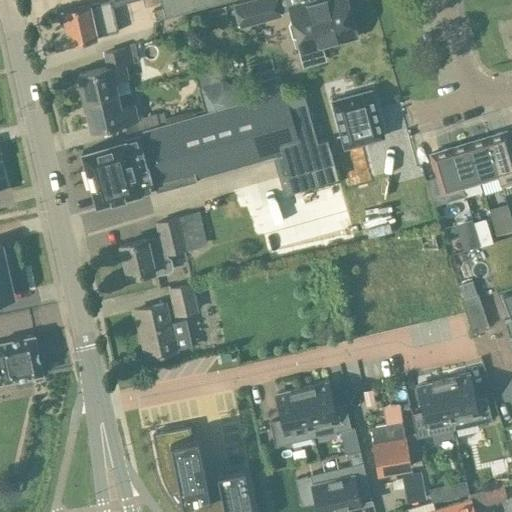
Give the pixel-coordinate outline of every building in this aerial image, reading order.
[(109,0),(109,1),(110,5),(132,0),(159,0),(162,8),(153,11),(154,19),(222,0),(109,0)] [(281,17),(276,0),(246,0),(233,4),(240,28),(281,17)] [(299,38),(302,50),(299,50),(303,66),(326,60),(322,44),(354,35),(344,0),(317,0),(290,7),(293,18),(291,18),(287,22),(291,37),(296,39),(299,38)] [(94,37),(116,32),(110,5),(109,1),(88,5),(88,4),(64,10),(64,11),(61,11),(58,15),(60,24),(65,26),(67,26),(70,43),(95,38),(94,37)] [(79,73),(84,100),(116,93),(129,91),(125,65),(133,63),(129,47),(104,52),(107,67),(79,73)] [(279,77),(258,83),(262,97),(283,91),(279,77)] [(371,89),(332,100),(345,146),(383,135),(371,89)] [(140,135),(82,151),(97,204),(155,187),(156,191),(197,180),(196,177),(282,153),(288,175),(306,169),(300,147),(285,97),(283,91),(262,97),(139,132),(140,135)] [(304,91),(285,97),(300,147),(306,169),(313,168),(317,183),(338,177),(333,162),(326,138),(318,140),(304,91)] [(116,93),(84,100),(90,128),(124,121),(134,119),(134,118),(132,105),(118,107),(116,93)] [(140,117),(143,127),(165,121),(163,112),(140,117)] [(511,150),(506,130),(486,136),(501,184),(511,180),(511,150)] [(469,142),(480,180),(498,175),(500,184),(501,184),(486,136),(469,142)] [(469,142),(449,148),(464,195),(465,195),(462,186),(480,180),(469,142)] [(464,195),(449,148),(431,153),(438,175),(425,179),(433,205),(464,195)] [(71,206),(83,203),(79,186),(67,189),(71,206)] [(207,243),(200,210),(156,221),(160,236),(146,239),(119,245),(127,277),(154,270),(157,274),(171,271),(173,267),(171,258),(166,256),(166,253),(207,243)] [(511,229),(511,221),(511,219),(510,216),(493,221),(497,234),(511,229)] [(479,245),(475,232),(460,237),(464,250),(479,245)] [(0,270),(7,269),(6,267),(10,267),(8,255),(4,256),(1,243),(0,242),(0,270)] [(7,269),(0,270),(0,298),(13,296),(10,283),(14,282),(11,270),(7,271),(7,269)] [(461,299),(472,332),(488,326),(472,281),(460,285),(464,298),(461,299)] [(199,310),(192,282),(168,287),(175,315),(199,310)] [(191,345),(185,319),(169,323),(164,303),(135,310),(144,357),(174,350),(174,349),(191,345)] [(0,381),(3,381),(15,379),(16,384),(31,381),(30,376),(42,373),(39,357),(38,350),(37,350),(34,334),(0,341),(0,381)] [(444,379),(443,379),(455,428),(492,420),(486,396),(475,398),(469,373),(456,376),(455,376),(444,378),(444,379)] [(412,413),(417,437),(455,428),(443,379),(431,381),(431,382),(418,385),(423,410),(412,413)] [(301,386),(313,436),(351,427),(345,403),(333,406),(327,381),(313,384),(301,386)] [(269,421),(275,445),(313,436),(301,386),(290,389),(290,390),(276,393),(282,418),(269,421)] [(372,389),(363,391),(367,405),(375,403),(372,389)] [(112,424),(116,444),(130,442),(126,421),(112,424)] [(418,454),(415,434),(404,436),(401,421),(370,426),(373,441),(372,441),(377,473),(408,467),(407,456),(418,454)] [(191,423),(152,431),(159,464),(160,470),(164,482),(169,492),(179,490),(181,502),(193,499),(195,511),(254,511),(246,468),(207,476),(202,477),(194,435),(191,423)] [(352,464),(363,461),(360,450),(349,453),(352,464)] [(363,461),(310,474),(318,511),(320,511),(334,509),(349,506),(349,505),(348,504),(347,500),(358,497),(359,497),(357,488),(368,485),(363,461)] [(406,501),(426,497),(420,470),(401,473),(406,501)] [(506,498),(503,484),(468,494),(469,499),(424,511),(473,511),(472,508),(506,498)] [(432,502),(448,498),(444,485),(429,489),(432,502)]
